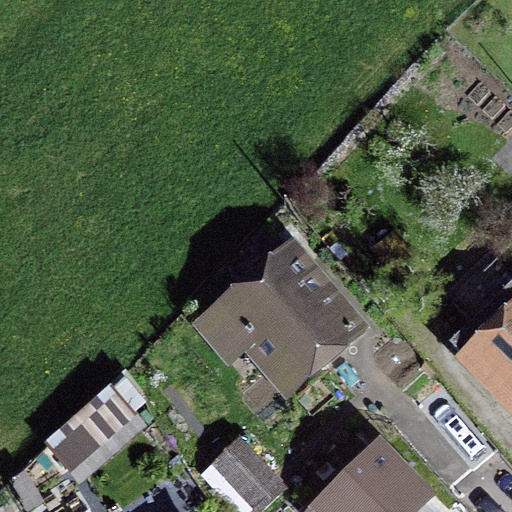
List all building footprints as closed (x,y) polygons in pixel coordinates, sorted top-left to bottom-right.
[(368,255),(403,294),(425,276),(391,236),(368,255)] [(218,315),(285,393),(354,335),(287,256),(218,315)] [(511,288),(449,349),(451,351),(511,413),(511,288)] [(124,416),(107,397),(61,437),(76,458),(124,416)] [(211,469),(250,511),(260,511),(281,493),(237,445),(211,469)] [(139,472),(153,489),(177,469),(163,452),(139,472)] [(414,511),(422,504),(374,456),(316,511),(414,511)] [(511,511),(511,484),(497,469),(460,502),(468,511),(511,511)]
